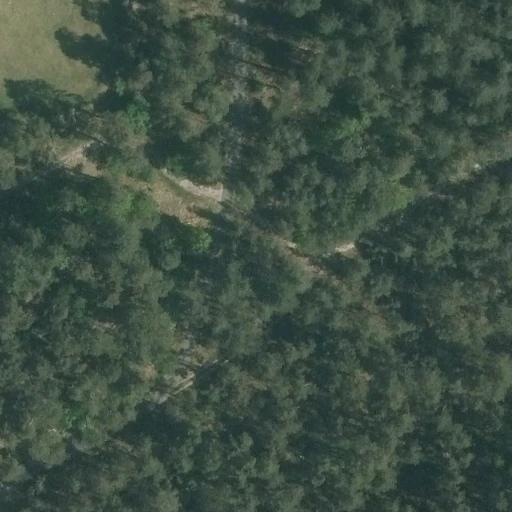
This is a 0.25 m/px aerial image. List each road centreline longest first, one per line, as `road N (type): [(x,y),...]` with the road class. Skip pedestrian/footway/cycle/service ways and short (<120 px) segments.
road 1 (unclassified): [(0,479),(154,398),(179,366),(198,326),(228,199),(237,0)]
road 2 (track): [(154,398),(227,355),(341,251)]
